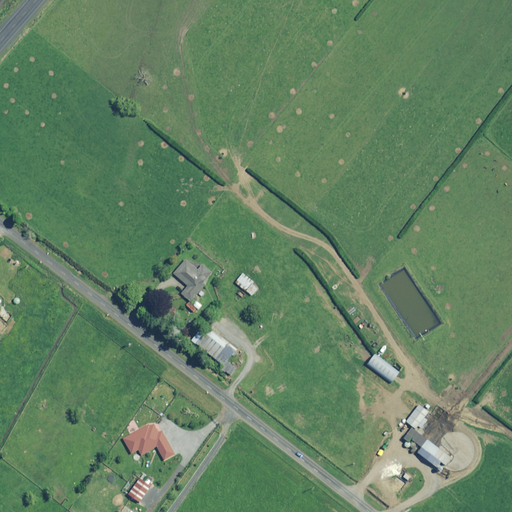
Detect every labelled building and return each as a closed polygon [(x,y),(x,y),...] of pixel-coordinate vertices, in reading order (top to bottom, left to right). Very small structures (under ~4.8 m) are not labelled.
[(198,271),(185,260),(174,274),(188,286),(181,293),(191,302),(205,285),(202,283),(212,272),(203,265),(198,271)] [(256,283),(242,273),(235,283),(252,295),(257,289),(254,286),(256,283)] [(202,306),(197,301),(193,305),(198,310),(202,306)] [(208,329),(196,344),(223,364),(234,349),(208,329)] [(399,373),(375,355),(367,365),(391,383),(399,373)] [(236,368),(227,361),(221,368),(230,375),(236,368)] [(428,412),(419,405),(406,422),(415,429),(418,426),(421,428),(427,420),(424,418),(428,412)] [(443,411),(439,408),(433,414),(438,418),(443,411)] [(158,433),(152,423),(123,440),(132,454),(139,450),(141,455),(157,446),(165,460),(175,454),(161,431),(158,433)] [(451,459),(428,440),(418,452),(441,471),(445,466),(451,459)]
